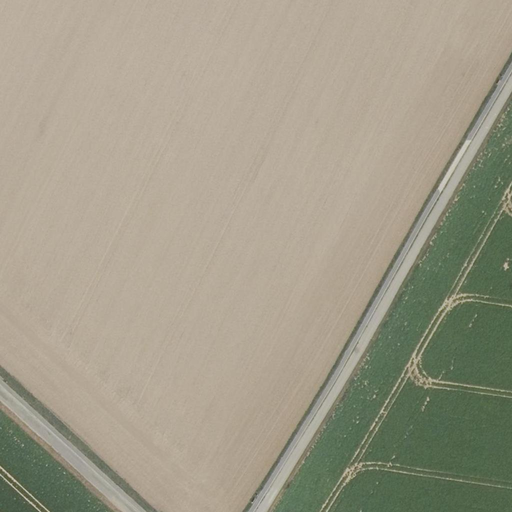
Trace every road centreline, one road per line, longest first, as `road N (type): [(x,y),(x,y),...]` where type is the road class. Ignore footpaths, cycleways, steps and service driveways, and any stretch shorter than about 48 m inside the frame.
road 1 (track): [(511,95),(268,511)]
road 2 (unclassified): [(0,392),(128,511)]
